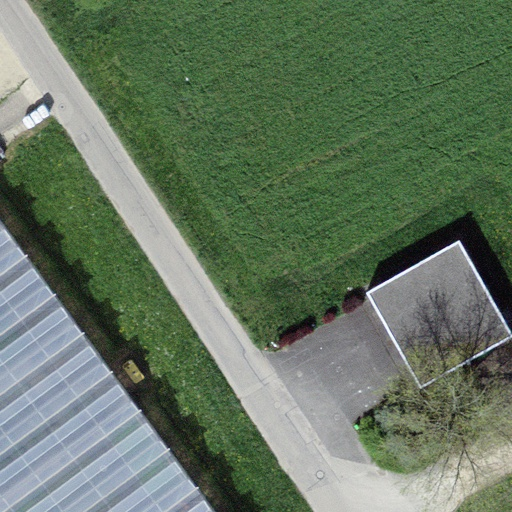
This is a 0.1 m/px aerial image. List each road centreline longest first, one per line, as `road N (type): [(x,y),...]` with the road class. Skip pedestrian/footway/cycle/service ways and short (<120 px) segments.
road 1 (residential): [(327,511),(3,0)]
road 2 (track): [(406,511),(511,453)]
